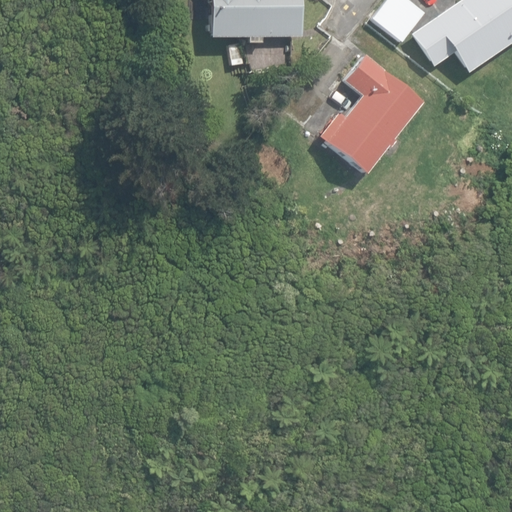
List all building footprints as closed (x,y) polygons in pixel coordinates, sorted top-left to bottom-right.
[(203,0),(204,38),(297,36),(296,0),(203,0)] [(383,0),(369,19),(399,42),(420,15),(400,0),(383,0)] [(450,53),(463,73),(511,39),(511,0),(458,0),(407,35),(428,68),(450,53)] [(229,66),(242,64),(238,45),(226,47),(229,66)] [(315,137),(361,174),(418,104),(360,57),(341,81),(358,95),(340,118),(334,114),(315,137)]
